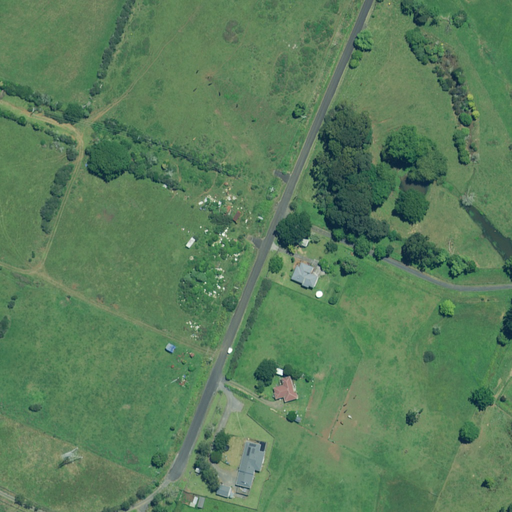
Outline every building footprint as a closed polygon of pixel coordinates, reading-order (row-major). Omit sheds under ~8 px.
[(173,185),(170,191),(178,195),(181,190),(173,185)] [(314,268),(302,263),(300,268),(297,267),(292,279),(303,283),(302,285),(313,290),(319,277),(311,274),(314,268)] [(295,392),(292,376),(282,379),(283,385),(274,388),(276,399),(284,398),(285,402),(298,399),(297,392),(295,392)] [(261,445),(247,441),(237,485),(252,488),(256,470),(262,471),(266,453),(260,451),(261,445)] [(233,488),(219,485),(217,494),(231,497),(233,488)]
